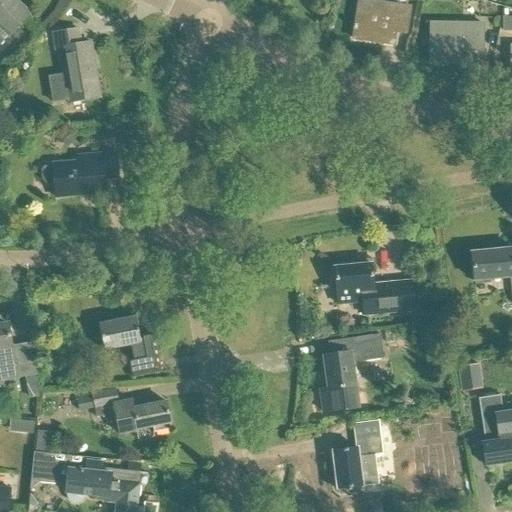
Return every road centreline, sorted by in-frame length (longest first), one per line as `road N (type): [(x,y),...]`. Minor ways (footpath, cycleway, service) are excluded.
road 1 (residential): [(511,166),(181,233)]
road 2 (unclassified): [(205,25),(381,98),(511,129)]
road 3 (residential): [(234,511),(181,233)]
road 4 (residential): [(181,233),(178,177),(205,25)]
road 5 (residential): [(181,233),(0,259)]
